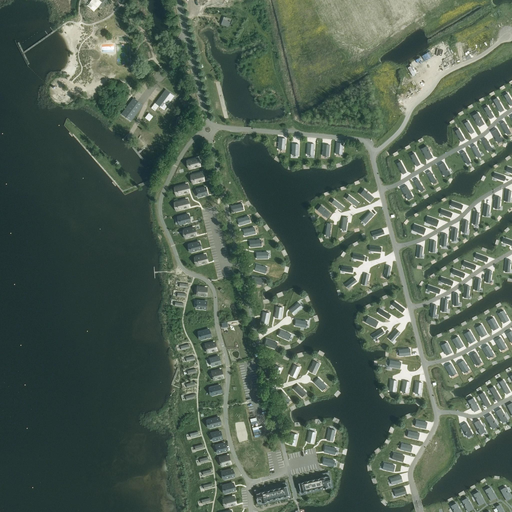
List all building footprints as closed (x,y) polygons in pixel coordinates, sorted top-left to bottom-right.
[(174,96),(166,89),(155,103),(164,110),(174,96)] [(149,113),(145,118),(149,121),(153,116),(149,113)] [(173,123),(166,141),(171,143),(179,126),(183,118),(178,116),(175,124),(173,123)] [(189,161),(190,164),(189,164),(190,165),(191,168),(190,168),(191,168),(195,167),(197,166),(199,165),(199,166),(200,165),(198,159),(198,158),(198,159),(189,161)] [(193,175),(193,176),(194,179),(193,179),(194,180),(194,182),(195,182),(199,181),(199,182),(199,181),(201,181),(203,180),(204,180),(203,180),(202,173),(193,176),(193,175)] [(178,187),(179,191),(178,191),(179,192),(180,194),(184,193),(186,192),(186,193),(186,192),(189,192),(189,191),(187,185),(178,187)] [(206,187),(205,187),(197,190),(197,189),(196,190),(197,190),(197,193),(197,194),(198,194),(198,196),(198,197),(198,196),(202,195),(203,196),(203,195),(205,195),(207,194),(206,187)] [(178,202),(179,206),(178,206),(179,207),(180,209),(184,208),(186,208),(186,207),(188,207),(189,207),(189,206),(187,200),(178,202)] [(242,204),(231,206),(232,212),(243,210),(242,207),(243,207),(243,206),(242,206),(242,204)] [(179,217),(180,220),(180,221),(181,223),(181,224),(185,223),(187,222),(188,222),(187,222),(190,221),(188,215),(188,214),(188,215),(179,217)] [(248,216),(238,219),(239,225),(250,222),(249,220),(249,218),(248,216)] [(204,227),(200,228),(199,222),(197,223),(199,233),(205,231),(204,227)] [(254,227),(243,230),(245,236),(255,233),(255,231),(255,230),(254,227)] [(185,230),(185,231),(186,234),(186,235),(187,237),(191,236),(193,236),(193,235),(196,235),(194,228),(185,230)] [(190,244),(190,245),(191,248),(190,248),(191,249),(192,251),(196,250),(198,250),(198,249),(201,249),(199,242),(190,244)] [(196,257),(196,258),(197,261),(197,262),(198,264),(202,263),(202,264),(203,264),(203,263),(204,263),(205,263),(207,262),(205,255),(196,257)] [(267,267),(256,264),(254,270),(265,273),(266,271),(267,270),(266,270),(267,267)] [(263,279),(252,277),(251,283),(262,285),(262,282),(263,283),(263,281),(262,281),(263,279)] [(235,283),(224,285),(226,292),(229,291),(229,289),(236,288),(235,283)] [(196,294),(196,295),(197,295),(201,295),(203,295),(206,295),(206,289),(206,288),(197,288),(197,287),(197,288),(197,291),(196,291),(196,292),(197,292),(196,294)] [(206,302),(197,301),(196,304),(196,305),(196,308),(200,308),(200,309),(201,309),(203,309),(203,308),(205,309),(206,302)] [(298,303),(290,310),(294,315),(302,307),(300,306),(301,305),(300,304),(300,305),(298,303)] [(277,307),(275,317),(281,319),(283,308),(280,307),(279,307),(277,307)] [(263,312),(261,323),(267,324),(269,313),(267,313),(267,312),(265,312),(263,312)] [(201,339),(205,338),(206,338),(207,337),(207,338),(208,338),(208,337),(210,337),(210,336),(208,330),(199,332),(200,336),(200,337),(200,336),(201,339)] [(291,334),(281,330),(278,336),(288,340),(289,338),(290,338),(290,337),(291,334)] [(279,342),(268,340),(267,346),(278,348),(278,346),(279,344),(278,344),(279,342)] [(214,343),(205,345),(205,346),(205,345),(206,349),(206,350),(207,352),(211,351),(212,351),(213,351),(214,351),(214,350),(216,350),(216,349),(216,350),(214,343)] [(218,357),(218,356),(209,359),(210,362),(210,363),(211,365),(211,366),(215,364),(215,365),(217,364),(218,364),(220,363),(218,357)] [(313,361),(309,371),(314,374),(319,364),(317,363),(317,362),(316,362),(313,361)] [(294,365),(290,376),(295,378),(300,368),(298,367),(298,366),(297,366),(296,366),(294,365)] [(276,366),(271,376),(277,378),(281,368),(279,367),(278,366),(278,367),(276,366)] [(222,377),(223,377),(221,371),(221,370),(212,373),(213,376),(212,376),(213,377),(214,379),(213,379),(213,380),(214,380),(214,379),(218,378),(218,379),(220,378),(222,377)] [(327,386),(319,378),(314,383),(323,390),(324,389),(325,389),(325,388),(327,386)] [(403,393),(404,393),(404,392),(407,393),(409,382),(402,381),(401,392),(403,392),(403,393)] [(212,395),(216,394),(217,394),(218,393),(219,393),(221,392),(219,386),(219,385),(219,386),(210,388),(211,391),(211,392),(212,395)] [(306,393),(298,385),(294,390),(302,397),(303,395),(304,396),(305,395),(304,394),(306,393)] [(290,400),(283,392),(278,396),(285,404),(287,403),(288,402),(290,400)] [(208,421),(209,424),(209,425),(210,427),(210,428),(210,427),(214,426),(214,427),(215,427),(215,426),(216,426),(217,426),(219,425),(217,418),(208,421)] [(415,422),(414,424),(415,424),(414,426),(425,429),(427,423),(416,420),(415,422)] [(329,429),(326,440),(332,441),(335,430),(333,430),(333,429),(331,429),(331,430),(329,429)] [(220,432),(220,431),(220,432),(211,434),(212,437),(211,437),(212,438),(213,441),(217,440),(219,439),(221,438),(221,439),(222,438),(220,432)] [(309,431),(307,442),(313,443),(315,433),(313,432),(312,431),(311,432),(309,431)] [(407,433),(407,435),(407,437),(418,440),(419,434),(408,431),(408,433),(407,433)] [(291,433),(289,444),(295,445),(297,435),(295,434),(294,433),(294,434),(291,433)] [(224,444),(224,443),(215,446),(216,449),(216,450),(217,452),(217,453),(217,452),(221,451),(221,452),(223,451),(224,451),(223,451),(226,450),(224,444)] [(400,445),(400,446),(400,449),(411,451),(412,445),(401,443),(401,445),(400,445)] [(336,448),(325,446),(324,452),(335,454),(335,452),(336,452),(336,451),(336,448)] [(392,455),(392,456),(392,457),(391,459),(402,462),(404,456),(393,453),(392,455)] [(228,456),(219,459),(219,458),(219,459),(220,462),(220,463),(221,465),(225,464),(225,465),(226,465),(225,464),(227,464),(228,464),(230,463),(228,456)] [(335,461),(324,458),(322,464),(333,467),(334,464),(335,463),(334,463),(335,461)] [(382,465),(382,467),(383,467),(382,469),(393,472),(394,466),(383,463),(383,465),(382,465)] [(223,472),(224,475),(223,475),(224,476),(225,478),(224,478),(225,479),(229,477),(229,478),(231,477),(233,476),(234,476),(232,470),(232,469),(223,472)] [(390,481),(390,482),(391,482),(392,485),(402,481),(401,475),(390,479),(390,481)] [(326,476),(321,477),(324,487),(328,486),(327,482),(330,481),(329,476),(326,476)] [(307,490),(305,481),(298,482),(300,492),(307,490)] [(224,486),(223,486),(224,486),(224,489),(224,490),(225,490),(225,492),(225,493),(226,493),(230,491),(230,492),(232,491),(234,490),(233,484),(233,483),(232,483),(224,486)] [(394,493),(394,494),(395,494),(396,497),(406,493),(405,487),(394,491),(394,493)] [(259,492),(259,493),(256,493),(258,499),(260,498),(261,502),(267,501),(267,500),(265,491),(259,492)] [(226,506),(230,505),(231,505),(232,505),(233,505),(233,504),(235,504),(233,497),(225,499),(224,499),(224,500),(225,503),(225,504),(226,506)]
